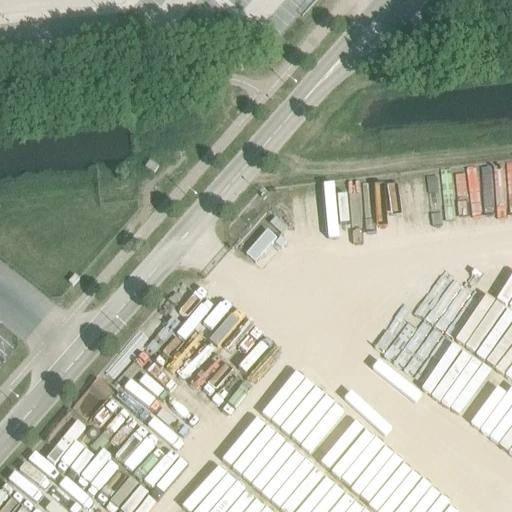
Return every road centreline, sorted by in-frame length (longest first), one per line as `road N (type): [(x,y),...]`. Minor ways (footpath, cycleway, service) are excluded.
road 1 (unclassified): [(0,442),(314,84)]
road 2 (unclassified): [(314,84),(373,44),(414,0)]
